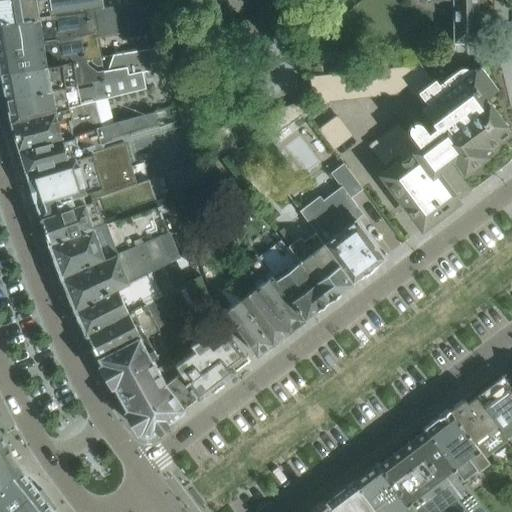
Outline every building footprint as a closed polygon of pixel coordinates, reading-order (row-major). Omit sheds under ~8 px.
[(0,0),(0,22),(53,14),(103,7),(101,0),(0,0)] [(442,49),(437,49),(437,60),(467,60),(467,43),(487,43),(487,21),(482,21),(481,20),(479,20),(478,0),(432,0),(453,9),(453,40),(452,42),(452,43),(450,45),(448,46),(445,48),(442,49)] [(0,47),(98,33),(97,31),(148,24),(144,2),(53,14),(0,22),(0,47)] [(103,65),(101,56),(98,33),(0,47),(0,55),(3,72),(87,59),(91,58),(92,62),(97,66),(103,65)] [(152,70),(152,68),(151,63),(173,60),(171,45),(152,47),(113,54),(108,70),(98,71),(88,65),(87,59),(3,72),(7,96),(66,87),(152,70)] [(433,81),(420,65),(401,67),(412,82),(406,86),(413,96),(418,93),(433,81)] [(498,89),(480,66),(479,66),(478,67),(478,68),(477,68),(476,69),(474,69),(473,69),(472,69),(471,70),(470,69),(469,69),(468,69),(467,69),(466,69),(465,69),(464,69),(463,69),(462,69),(461,69),(460,69),(459,70),(458,70),(458,71),(441,84),(437,79),(433,82),(433,81),(418,93),(430,107),(425,111),(437,126),(429,132),(424,125),(423,124),(421,123),(419,122),(418,122),(416,122),(414,123),(412,124),(411,125),(410,127),(410,129),(410,130),(410,132),(411,134),(416,141),(413,144),(413,145),(403,152),(399,155),(402,160),(382,175),(407,208),(411,204),(428,226),(461,201),(438,171),(449,163),(451,162),(448,159),(452,155),(464,172),(492,151),(488,146),(509,130),(486,99),(498,89)] [(406,86),(412,82),(401,67),(378,69),(392,88),(396,93),(406,86)] [(392,88),(378,69),(365,71),(378,89),(383,95),(392,88)] [(66,87),(7,96),(11,120),(12,123),(96,102),(95,100),(155,85),(152,70),(66,87)] [(378,89),(365,71),(351,72),(365,91),(369,96),(378,89)] [(365,91),(351,72),(338,74),(352,92),(356,98),(365,91)] [(352,92),(338,74),(324,75),(338,94),(343,99),(352,92)] [(338,94),(324,75),(309,77),(311,87),(324,105),(338,94)] [(103,127),(102,125),(96,102),(12,123),(21,149),(103,127)] [(309,119),(307,102),(261,116),(268,130),(280,122),(284,128),(301,115),(305,121),(309,119)] [(103,127),(21,149),(28,170),(76,157),(124,143),(162,132),(156,112),(103,127)] [(344,126),(337,116),(318,130),(325,139),(344,126)] [(413,144),(398,125),(388,132),(403,152),(413,145),(413,144)] [(344,126),(325,139),(333,149),(351,135),(344,126)] [(403,152),(388,132),(379,139),(394,158),(399,155),(403,152)] [(394,158),(379,139),(370,146),(385,165),(394,158)] [(76,157),(28,170),(44,217),(112,194),(111,192),(135,183),(124,143),(76,157)] [(247,146),(239,153),(248,163),(255,156),(247,146)] [(217,161),(199,175),(207,185),(225,171),(217,161)] [(319,198),(300,212),(315,232),(317,234),(353,282),(385,258),(359,224),(349,210),(355,205),(351,198),(362,189),(343,164),(330,174),(341,188),(322,202),(319,198)] [(44,217),(43,218),(51,241),(133,212),(153,205),(144,180),(135,183),(111,192),(112,194),(44,217)] [(159,234),(160,235),(168,232),(157,205),(133,212),(51,241),(63,276),(159,234)] [(283,228),(278,232),(289,245),(288,245),(329,300),(353,282),(317,234),(315,232),(303,240),(300,236),(293,242),(283,228)] [(77,309),(151,272),(150,271),(170,261),(160,235),(159,234),(63,276),(77,309)] [(329,300),(288,245),(280,235),(256,253),(267,267),(306,318),(329,300)] [(213,257),(208,248),(197,254),(202,263),(213,257)] [(306,318),(267,267),(256,253),(239,266),(246,275),(255,287),(256,286),(290,330),(306,318)] [(88,332),(149,302),(149,300),(161,294),(151,272),(77,309),(87,333),(88,332)] [(158,320),(188,305),(189,308),(210,298),(202,275),(178,286),(170,290),(171,291),(150,302),(149,302),(88,332),(96,351),(99,355),(139,335),(160,324),(158,320)] [(246,275),(238,281),(247,293),(241,298),(274,342),(290,330),(256,286),(255,287),(246,275)] [(221,293),(214,299),(223,311),(256,355),(274,342),(241,298),(238,300),(229,287),(221,293)] [(202,333),(188,305),(158,320),(160,324),(139,335),(99,355),(106,368),(105,368),(113,381),(147,363),(153,360),(151,358),(202,333)] [(224,380),(236,370),(235,369),(249,358),(230,333),(218,341),(207,340),(203,335),(190,343),(195,350),(191,352),(186,345),(179,350),(184,357),(173,364),(179,373),(172,378),(192,404),(210,390),(211,390),(212,389),(211,388),(211,386),(220,380),(222,380),(222,381),(223,381),(224,380)] [(161,386),(147,363),(113,381),(114,384),(115,383),(130,410),(161,386)] [(192,404),(172,378),(161,386),(130,410),(128,411),(139,430),(140,430),(142,434),(151,435),(192,404)] [(511,394),(506,387),(504,384),(502,386),(498,385),(491,390),(491,394),(481,402),(508,438),(511,442),(511,394)] [(508,438),(481,402),(473,392),(449,410),(448,410),(483,457),(484,456),(508,438)] [(483,457),(448,410),(424,428),(463,480),(464,479),(476,471),(477,473),(489,462),(484,456),(483,457)] [(463,480),(424,428),(376,464),(408,506),(412,511),(489,511),(464,479),(463,480)] [(0,486),(21,470),(6,443),(0,447),(0,486)] [(400,511),(408,506),(376,464),(354,481),(377,511),(400,511)] [(0,511),(8,511),(37,490),(21,470),(0,486),(0,511)] [(377,511),(354,481),(325,502),(324,502),(331,511),(377,511)] [(54,511),(37,490),(8,511),(54,511)] [(331,511),(324,502),(313,511),(311,511),(331,511)]
